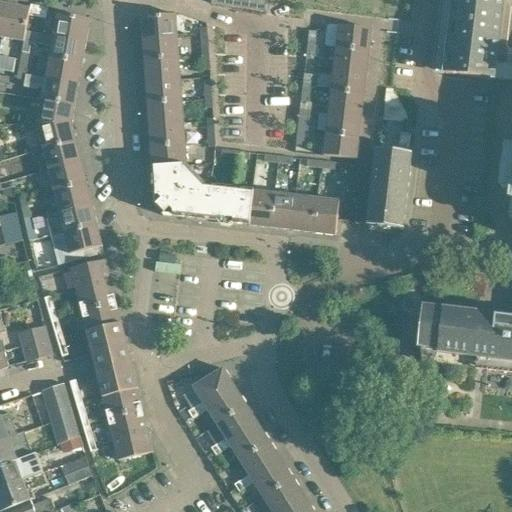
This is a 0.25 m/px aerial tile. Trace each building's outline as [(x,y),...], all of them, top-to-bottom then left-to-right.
[(212,0),(212,3),(212,5),(264,13),(265,0),(212,0)] [(454,0),(445,75),(494,80),(496,66),(503,0),(454,0)] [(0,37),(3,38),(9,6),(0,4),(0,37)] [(29,17),(30,10),(9,6),(3,38),(24,42),(26,32),(29,17)] [(38,18),(40,7),(31,6),(30,10),(29,17),(38,18)] [(40,7),(38,18),(46,20),(48,9),(40,7)] [(54,37),(86,43),(90,21),(58,15),(54,37)] [(142,18),(143,40),(177,38),(176,16),(142,18)] [(336,49),(369,53),(372,31),(339,27),(336,49)] [(86,43),(54,37),(26,32),(24,42),(52,47),(50,58),(83,64),(86,43)] [(308,46),(315,47),(316,33),(310,32),(308,46)] [(335,48),(336,36),(323,35),(323,48),(335,48)] [(143,40),(145,62),(179,59),(177,38),(143,40)] [(313,61),(315,47),(308,46),(306,60),(313,61)] [(367,74),(369,53),(336,49),(334,71),(367,74)] [(20,66),(27,67),(29,54),(23,52),(20,66)] [(0,70),(13,73),(16,61),(0,57),(0,70)] [(79,85),(83,64),(50,58),(46,79),(79,85)] [(145,62),(146,84),(180,81),(179,59),(145,62)] [(24,81),(27,67),(20,66),(17,80),(24,81)] [(511,67),(510,67),(496,66),(494,80),(508,82),(511,82),(511,149),(507,149),(502,190),(511,190),(511,200),(510,219),(511,219),(511,67)] [(364,96),(367,74),(334,71),(331,92),(364,96)] [(303,89),(310,89),(311,76),(305,75),(303,89)] [(46,79),(46,80),(26,76),(24,87),(38,90),(38,88),(44,89),(42,101),(75,107),(79,85),(46,79)] [(146,84),(148,105),(182,103),(180,81),(146,84)] [(308,104),(310,89),(303,89),(300,110),(313,111),(313,104),(308,104)] [(362,117),(364,96),(331,92),(329,113),(362,117)] [(72,124),(75,107),(42,101),(38,126),(72,124)] [(148,105),(150,127),(183,125),(182,103),(148,105)] [(312,119),(313,111),(300,110),(298,131),(305,132),(306,119),(312,119)] [(359,139),(362,117),(329,113),(326,135),(359,139)] [(0,138),(10,134),(4,121),(0,122),(0,138)] [(44,150),(76,142),(72,124),(38,126),(44,150)] [(150,127),(151,149),(185,146),(183,125),(150,127)] [(303,147),(305,132),(298,131),(296,146),(303,147)] [(357,161),(359,139),(326,135),(324,157),(357,161)] [(13,141),(0,142),(0,154),(2,170),(17,168),(13,141)] [(49,171),(81,163),(76,142),(44,150),(49,171)] [(151,149),(153,171),(186,168),(185,146),(151,149)] [(412,154),(390,152),(376,150),(367,227),(403,231),(412,154)] [(235,159),(236,152),(222,151),(221,158),(235,159)] [(236,152),(235,159),(249,161),(250,154),(236,152)] [(278,164),(279,157),(265,156),(264,163),(278,164)] [(279,157),(278,164),(292,166),(293,159),(279,157)] [(321,169),(322,162),(308,161),(307,167),(321,169)] [(322,162),(321,169),(335,171),(336,164),(322,162)] [(54,192),(87,184),(81,163),(49,171),(54,192)] [(202,221),(250,227),(254,193),(206,188),(186,168),(153,171),(155,208),(164,217),(202,221)] [(59,213),(92,205),(87,184),(54,192),(59,213)] [(250,227),(271,229),(275,196),(254,193),(250,227)] [(297,198),(275,196),(271,229),(293,232),(297,198)] [(31,198),(19,201),(24,222),(25,222),(29,221),(31,220),(32,220),(29,209),(33,208),(31,198)] [(297,198),(293,232),(314,234),(318,200),(297,198)] [(318,200),(314,234),(336,237),(337,224),(340,203),(318,200)] [(59,213),(46,216),(51,237),(64,234),(97,226),(92,205),(59,213)] [(0,218),(0,222),(3,235),(5,246),(23,242),(16,214),(0,218)] [(101,223),(106,244),(116,242),(111,220),(101,223)] [(26,236),(32,234),(29,221),(25,222),(24,222),(23,222),(26,236)] [(97,226),(64,234),(51,237),(58,266),(71,263),(84,260),(83,252),(102,248),(97,226)] [(0,268),(9,266),(6,258),(0,259),(0,268)] [(76,284),(109,276),(106,261),(86,266),(72,270),(76,284)] [(79,298),(113,290),(109,276),(76,284),(79,298)] [(64,315),(71,314),(65,288),(58,290),(64,315)] [(83,313),(116,304),(113,290),(79,298),(83,313)] [(50,319),(57,317),(51,298),(45,299),(50,319)] [(128,357),(126,348),(127,347),(116,304),(83,313),(93,355),(94,356),(96,364),(98,371),(99,375),(98,377),(106,410),(141,402),(134,372),(131,367),(128,357)] [(511,319),(503,318),(422,309),(422,310),(424,310),(420,347),(418,346),(417,348),(421,348),(421,352),(423,363),(434,364),(438,354),(487,359),(489,372),(511,374),(511,319)] [(63,337),(57,319),(57,317),(50,319),(56,339),(63,337)] [(32,333),(40,359),(52,356),(45,329),(32,333)] [(27,363),(40,359),(32,333),(20,336),(27,363)] [(63,337),(56,339),(62,358),(68,356),(63,337)] [(0,370),(9,368),(4,354),(0,354),(0,370)] [(203,404),(189,413),(191,417),(234,389),(223,370),(205,381),(194,389),(203,404)] [(76,402),(82,400),(76,381),(70,383),(76,402)] [(80,439),(74,417),(71,404),(64,385),(42,393),(60,446),(80,439)] [(234,389),(191,417),(193,420),(208,411),(217,426),(246,407),(235,391),(234,389)] [(79,414),(85,412),(82,400),(76,402),(79,414)] [(110,427),(145,419),(141,402),(106,410),(110,427)] [(214,453),(257,426),(246,407),(217,426),(226,440),(212,449),(214,453)] [(186,410),(179,414),(184,422),(191,417),(189,413),(186,410)] [(83,427),(89,425),(85,412),(79,414),(83,427)] [(24,434),(18,437),(13,424),(10,414),(0,417),(0,467),(17,462),(32,456),(24,434)] [(114,444),(149,436),(145,419),(110,427),(114,444)] [(87,440),(93,439),(89,425),(83,427),(87,440)] [(240,462),(269,444),(257,426),(214,453),(217,457),(231,447),(240,462)] [(149,436),(114,444),(119,462),(153,454),(149,436)] [(93,439),(87,440),(91,453),(97,452),(93,439)] [(237,490),(281,462),(269,444),(240,462),(250,476),(235,486),(237,490)] [(0,489),(44,474),(37,454),(32,456),(17,462),(0,467),(0,489)] [(264,499),(292,480),(281,462),(237,490),(240,493),(254,484),(264,499)] [(89,468),(65,477),(69,486),(92,477),(89,468)] [(0,489),(0,509),(1,511),(3,511),(30,501),(35,499),(33,492),(49,486),(45,475),(44,474),(0,489)] [(282,511),(304,498),(292,480),(264,499),(272,511),(282,511)] [(243,499),(240,493),(237,490),(230,495),(235,504),(243,499)] [(312,511),(304,498),(282,511),(312,511)] [(55,511),(56,511),(51,500),(32,506),(30,501),(3,511),(55,511)] [(230,509),(232,511),(245,511),(249,509),(243,500),(230,509)]
